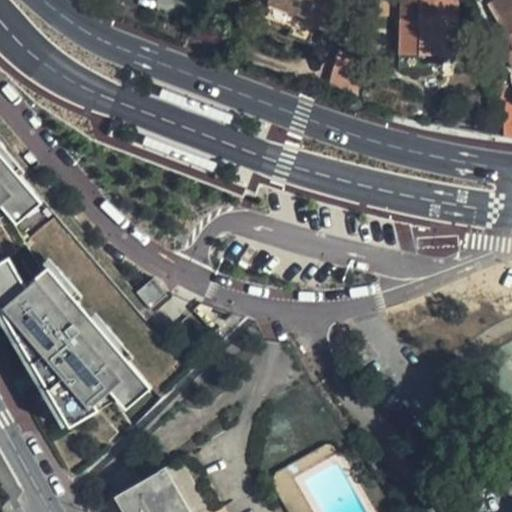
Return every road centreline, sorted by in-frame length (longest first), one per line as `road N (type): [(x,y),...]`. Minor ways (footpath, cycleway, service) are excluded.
road 1 (primary): [(47,0),(83,29),(159,65),(301,118),(409,152),(511,170)]
road 2 (residential): [(455,276),(253,223),(217,226),(181,277)]
road 3 (residential): [(181,277),(258,309),(307,313),(362,308),(455,276)]
road 4 (residential): [(0,98),(127,245),(181,277)]
